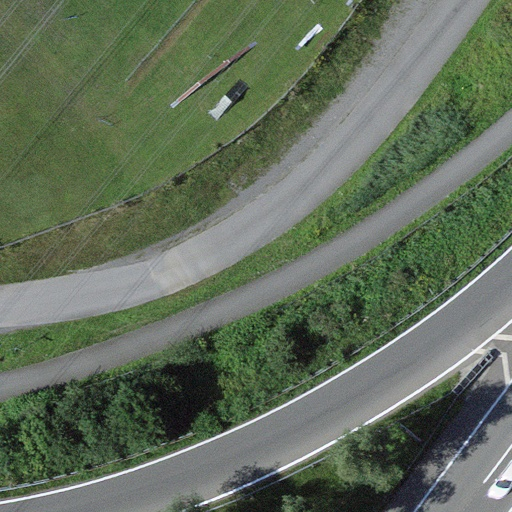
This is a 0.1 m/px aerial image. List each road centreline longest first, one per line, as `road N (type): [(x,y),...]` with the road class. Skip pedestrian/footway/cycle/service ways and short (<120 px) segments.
road 1 (unclassified): [(0,307),(160,277),(222,251),(309,197),(368,143),(476,0)]
road 2 (motorway): [(511,283),(474,318),(294,436),(96,511)]
